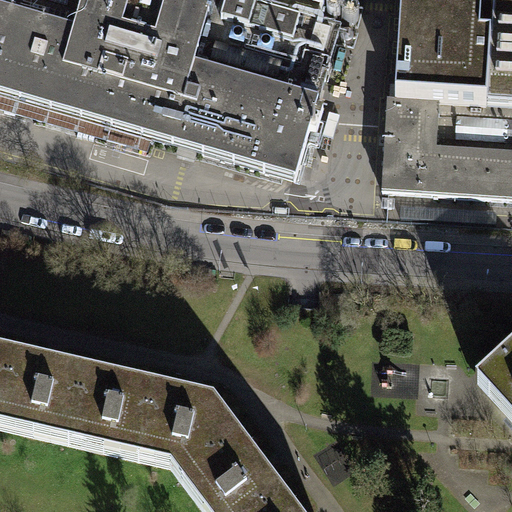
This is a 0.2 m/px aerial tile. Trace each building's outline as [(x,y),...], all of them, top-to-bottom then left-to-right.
[(0,0),(0,97),(13,102),(152,141),(189,152),(296,182),(297,178),(307,143),(319,104),(288,95),(291,86),(295,73),(326,82),(341,28),(319,22),(322,14),(325,0),(0,0)] [(402,0),(395,105),(485,111),(490,44),(484,43),(480,43),(482,0),(402,0)] [(490,44),(485,111),(511,112),(511,2),(493,1),(490,42),(490,44)] [(334,19),(337,19),(340,17),(341,15),(342,12),(343,9),(342,7),(340,5),(338,3),(335,2),(332,2),(330,3),(328,5),(326,8),(326,10),(326,13),(327,16),(329,17),(332,19),(334,19)] [(342,18),(343,21),(345,23),(347,25),(350,26),(353,26),(356,25),(358,23),(360,20),(360,17),(360,14),(358,11),(356,9),(353,8),(351,8),(348,9),(346,10),(344,12),(343,15),(342,18)] [(343,41),(344,43),(346,44),(348,44),(351,44),(352,43),(354,41),(355,39),(355,37),(354,35),(353,33),(351,32),(349,31),(347,31),(345,32),(343,33),(342,35),(342,37),(342,39),(343,41)] [(0,113),(148,156),(152,141),(13,102),(0,97),(0,113)] [(511,112),(485,111),(395,105),(388,105),(387,120),(382,196),(389,196),(511,203),(511,112)] [(334,114),(328,113),(325,125),(330,127),(334,114)] [(327,154),(317,151),(311,173),(321,176),(327,154)] [(395,203),(382,202),(382,212),(394,213),(395,203)] [(496,215),(401,210),(400,223),(496,228),(496,215)] [(511,349),(472,386),(486,400),(496,391),(506,403),(503,406),(511,416),(511,349)] [(0,408),(11,359),(0,356),(0,408)] [(0,408),(0,423),(67,438),(81,375),(11,359),(0,408)] [(67,438),(136,454),(151,390),(81,375),(67,438)] [(170,462),(185,481),(238,441),(209,404),(151,390),(136,454),(170,462)] [(185,481),(208,511),(263,511),(281,499),(238,441),(185,481)] [(291,511),(281,499),(263,511),(291,511)]
